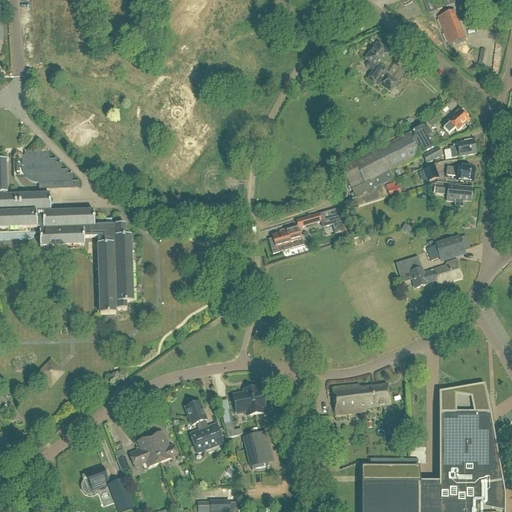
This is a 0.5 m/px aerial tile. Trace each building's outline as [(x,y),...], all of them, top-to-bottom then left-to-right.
[(179,0),(162,25),(191,45),(200,40),(203,44),(207,39),(206,38),(201,31),(206,28),(210,30),(211,33),(218,37),(224,34),(239,11),(254,3),(255,0),(179,0)] [(458,0),(464,13),(486,4),(485,0),(458,0)] [(449,46),(466,40),(454,12),(437,18),(449,46)] [(209,39),(186,67),(198,77),(222,49),(209,39)] [(387,75),(386,76),(383,74),(386,69),(381,65),(389,54),(376,45),(364,60),(368,63),(365,66),(366,68),(372,73),(366,80),(374,86),(376,83),(379,85),(390,93),(398,83),(387,75)] [(182,65),(186,68),(195,55),(191,52),(182,65)] [(172,189),(220,131),(197,113),(189,123),(183,119),(205,93),(188,80),(193,74),(174,59),(156,81),(163,86),(140,114),(173,141),(150,169),(159,176),(157,178),(172,189)] [(110,79),(97,91),(111,105),(123,93),(110,79)] [(100,162),(127,181),(148,151),(125,135),(120,141),(113,136),(114,134),(108,129),(112,124),(103,117),(100,121),(91,115),(95,109),(78,97),(56,128),(75,141),(78,138),(86,143),(90,137),(108,151),(100,162)] [(456,133),(469,121),(460,111),(447,123),(449,125),(443,130),(448,136),(454,131),(456,133)] [(382,187),(395,180),(391,171),(436,148),(425,126),(341,170),(348,184),(352,192),(369,183),(373,190),(340,207),(343,214),(389,199),(382,187)] [(475,156),(473,143),(457,145),(457,148),(450,149),(451,156),(459,155),(459,159),(475,156)] [(426,166),(442,157),(437,149),(422,157),(426,166)] [(72,183),(72,176),(67,176),(67,172),(61,172),(61,165),(56,165),(56,161),(49,161),(49,154),(26,154),(25,154),(25,158),(22,158),(22,171),(23,173),(23,176),(25,178),(26,180),(28,182),(31,183),(33,184),(35,185),(39,185),(39,192),(78,190),(78,183),(72,183)] [(0,242),(33,242),(33,239),(36,236),(39,236),(40,250),(84,249),(84,239),(91,239),(97,239),(97,245),(99,317),(116,317),(116,313),(127,313),(127,305),(134,305),(131,239),(126,239),(126,228),(113,228),(112,221),(109,221),(105,221),(106,228),(94,229),(93,213),(50,214),(50,212),(50,205),(50,196),(6,198),(6,196),(7,196),(6,163),(0,162),(0,242)] [(427,184),(439,179),(435,167),(422,172),(427,184)] [(458,168),(457,170),(447,169),(446,177),(457,178),(456,181),(472,183),(474,170),(458,168)] [(470,203),(472,190),(435,186),(434,194),(447,196),(446,203),(454,204),(454,208),(463,209),(463,203),(470,203)] [(345,232),(338,209),(296,222),(297,228),(280,233),(281,237),(272,239),(273,241),(269,242),(273,256),(284,252),(282,247),(283,247),(284,249),(289,247),(289,244),(290,244),(289,243),(301,239),(298,230),(321,223),(322,229),(332,226),(335,235),(345,232)] [(470,249),(466,237),(460,239),(459,236),(434,244),(433,242),(427,244),(429,250),(426,251),(430,263),(464,252),(464,251),(470,249)] [(427,287),(427,285),(423,274),(422,270),(418,258),(409,261),(395,265),(399,277),(410,274),(415,290),(427,287)] [(423,274),(427,285),(436,283),(437,287),(462,279),(456,262),(446,265),(447,267),(423,274)] [(478,360),(478,353),(458,354),(459,361),(478,360)] [(57,368),(50,361),(37,376),(51,389),(64,375),(60,371),(57,368)] [(390,407),(387,387),(359,390),(358,387),(332,390),(335,417),(365,413),(365,411),(390,407)] [(258,397),(257,390),(250,391),(255,415),(262,414),(262,411),(264,410),(264,408),(265,408),(264,402),(263,402),(262,396),(258,397)] [(255,415),(250,391),(247,391),(248,394),(233,397),(235,407),(234,407),(235,414),(236,413),(237,415),(253,412),(254,415),(255,415)] [(502,484),(501,481),(500,472),(488,402),(439,393),(439,484),(420,484),(419,475),(361,475),(361,511),(502,511),(499,511),(499,500),(499,485),(502,484)] [(207,429),(204,422),(206,421),(199,404),(185,410),(192,427),(196,425),(199,432),(190,435),(197,456),(224,445),(219,433),(213,435),(210,428),(207,429)] [(308,433),(324,431),(322,418),(302,420),(303,427),(304,433),(308,433)] [(232,425),(224,426),(227,440),(235,438),(232,425)] [(0,458),(1,459),(12,451),(5,441),(6,440),(2,434),(0,436),(0,458)] [(150,438),(160,464),(172,460),(172,459),(177,457),(173,447),(168,449),(166,445),(167,444),(165,437),(163,437),(162,434),(150,438)] [(243,440),(250,469),(270,464),(263,435),(243,440)] [(148,469),(160,464),(150,438),(138,443),(142,454),(138,456),(137,452),(130,455),(135,469),(142,466),(142,465),(146,464),(148,469)] [(121,473),(129,470),(125,458),(117,461),(121,473)] [(89,497),(95,497),(98,494),(100,492),(105,489),(103,483),(108,481),(103,469),(86,475),(87,477),(83,479),(84,481),(82,486),(82,491),(85,496),(89,497)] [(124,480),(108,486),(118,511),(125,511),(135,508),(124,480)] [(229,511),(230,502),(210,502),(210,504),(209,511),(229,511)]
